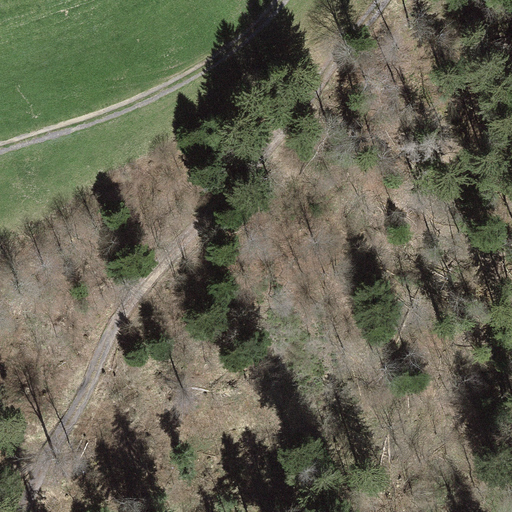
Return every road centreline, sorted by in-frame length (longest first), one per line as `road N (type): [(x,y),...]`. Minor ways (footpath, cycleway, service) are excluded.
road 1 (track): [(28,511),(108,349),(374,0)]
road 2 (track): [(0,149),(152,95),(275,0)]
